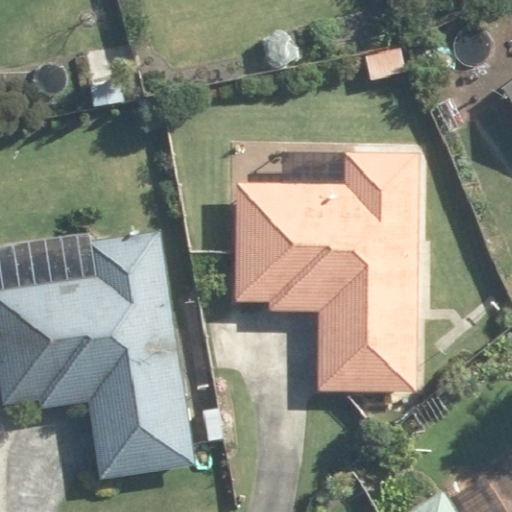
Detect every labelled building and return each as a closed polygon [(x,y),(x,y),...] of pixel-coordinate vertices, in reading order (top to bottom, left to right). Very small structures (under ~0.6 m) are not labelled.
[(140,45),(82,48),(85,105),(143,102),(140,45)] [(511,79),(502,87),(511,102),(511,79)] [(415,396),(421,153),(345,151),(345,190),(237,188),(234,306),(319,308),(317,394),(415,396)] [(164,236),(95,245),(99,275),(0,289),(0,357),(6,402),(87,391),(99,481),(196,467),(164,236)] [(408,511),(455,511),(441,491),(408,511)]
